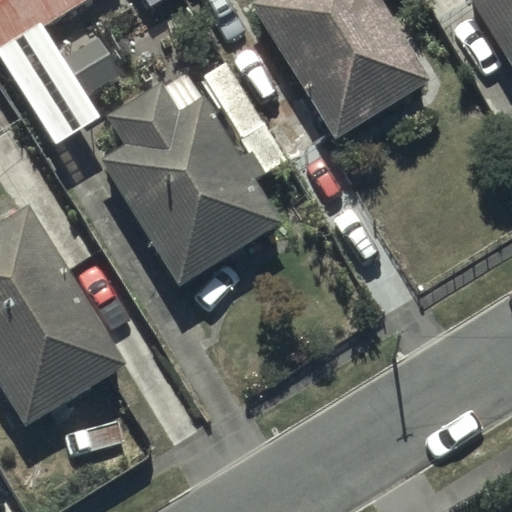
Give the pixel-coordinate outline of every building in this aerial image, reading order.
[(0,0),(0,79),(35,134),(76,108),(35,44),(105,0),(0,0)] [(378,0),(286,0),(248,24),(335,161),(429,101),(377,20),(387,14),(378,0)] [(511,0),(478,0),(463,10),(511,83),(511,0)] [(124,163),(99,180),(181,304),(277,241),(251,201),(266,191),(250,167),(239,174),(183,89),(108,139),(124,163)] [(18,224),(0,235),(0,410),(26,449),(124,384),(18,224)]
